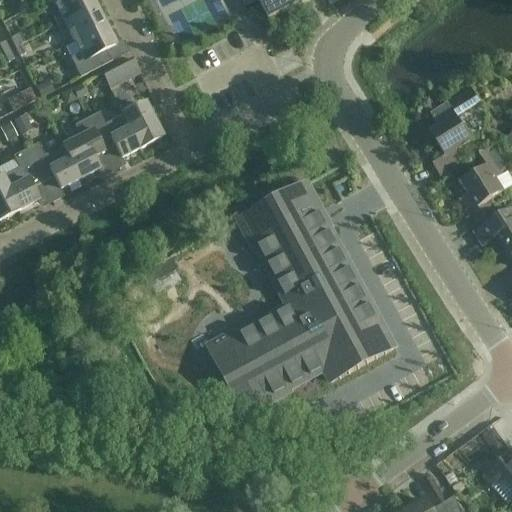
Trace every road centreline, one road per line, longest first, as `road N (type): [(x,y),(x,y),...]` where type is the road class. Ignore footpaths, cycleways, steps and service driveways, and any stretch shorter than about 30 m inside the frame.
road 1 (residential): [(511,369),(328,73)]
road 2 (residential): [(331,511),(511,379)]
road 3 (residential): [(0,245),(187,146)]
road 4 (residential): [(187,146),(113,0)]
road 5 (residential): [(187,146),(328,73)]
